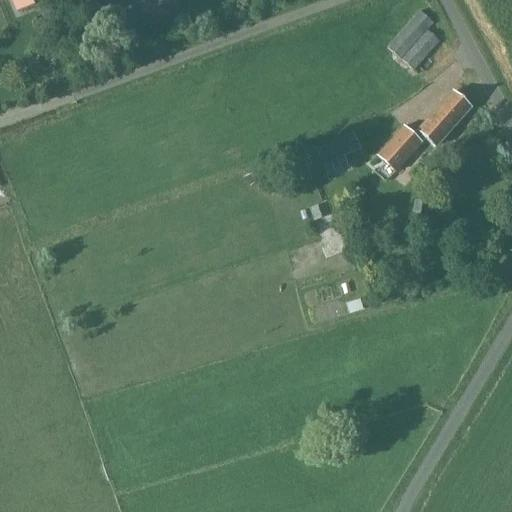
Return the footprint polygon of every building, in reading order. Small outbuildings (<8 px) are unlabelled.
[(431,24),(418,12),(385,49),(411,72),(437,42),(424,31),(431,24)] [(434,147),(470,108),(452,92),(416,132),(413,136),(421,143),(425,139),(434,147)] [(421,143),(413,136),(403,127),(376,157),(394,173),(421,143)] [(359,151),(352,134),(315,149),(325,175),(346,167),(342,158),(359,151)] [(427,216),(418,200),(411,204),(419,220),(427,216)]
